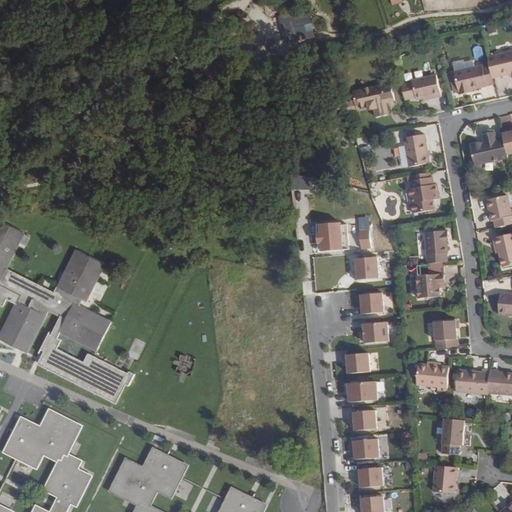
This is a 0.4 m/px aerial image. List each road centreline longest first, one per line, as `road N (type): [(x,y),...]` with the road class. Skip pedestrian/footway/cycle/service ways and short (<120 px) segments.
road 1 (residential): [(511,355),(489,353),(476,336),(450,138),(458,120),(511,106)]
road 2 (track): [(243,0),(120,66),(0,160)]
road 3 (residential): [(332,511),(314,333),(322,310)]
